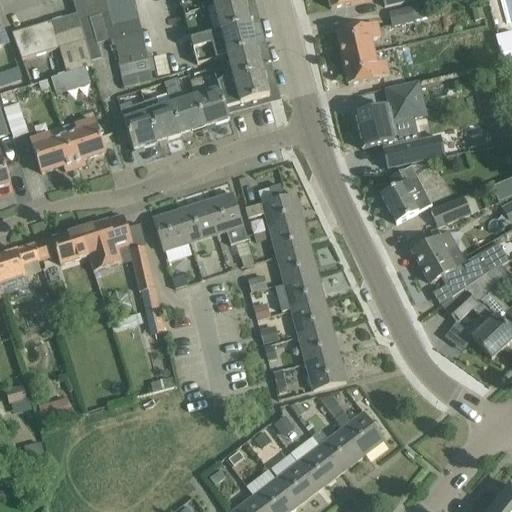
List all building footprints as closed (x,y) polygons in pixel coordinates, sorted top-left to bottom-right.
[(105,0),(72,0),(77,16),(86,43),(96,40),(91,21),(101,18),(109,16),(106,3),(105,0)] [(132,0),(117,0),(106,3),(109,16),(135,10),(133,1),(132,0)] [(179,0),(185,19),(244,4),(242,0),(179,0)] [(329,0),(331,11),(372,2),(371,0),(329,0)] [(418,0),(383,0),(385,9),(419,1),(418,0)] [(250,28),(244,4),(185,19),(185,20),(192,44),(215,37),(250,28)] [(482,6),(472,9),(476,23),(485,20),(482,6)] [(428,20),(425,7),(390,14),(393,28),(428,20)] [(109,16),(101,18),(104,31),(138,23),(135,10),(109,16)] [(86,43),(77,16),(51,24),(60,51),(86,43)] [(101,18),(91,21),(96,40),(98,46),(106,43),(104,31),(101,18)] [(138,23),(104,31),(106,43),(114,41),(115,43),(141,36),(138,23)] [(23,62),(60,51),(51,24),(13,35),(23,62)] [(337,34),(343,61),(374,54),(371,42),(380,40),(377,25),(337,34)] [(257,52),(250,28),(215,37),(192,44),(191,44),(198,68),(222,61),(257,52)] [(511,32),(496,38),(504,66),(508,65),(511,77),(511,32)] [(141,36),(115,43),(117,56),(144,49),(141,36)] [(93,67),(86,43),(60,51),(68,75),(69,75),(73,74),(86,70),(93,67)] [(144,49),(117,56),(120,68),(133,65),(147,62),(144,49)] [(263,76),(257,52),(222,61),(225,73),(228,84),(263,76)] [(374,54),(343,61),(348,87),(389,78),(385,63),(376,65),(374,54)] [(154,61),(147,62),(149,73),(150,75),(157,73),(154,61)] [(147,62),(133,65),(136,76),(149,73),(147,62)] [(133,65),(120,68),(123,79),(136,76),(133,65)] [(19,69),(0,75),(0,89),(22,83),(22,78),(19,69)] [(91,86),(86,70),(73,74),(69,75),(68,75),(51,80),(56,96),(91,86)] [(149,73),(136,76),(138,87),(151,84),(150,75),(149,73)] [(225,73),(215,76),(219,92),(221,95),(226,111),(270,100),(263,76),(228,84),(225,73)] [(136,76),(123,79),(125,90),(138,87),(136,76)] [(196,99),(206,129),(230,122),(226,111),(221,95),(219,92),(207,96),(202,80),(191,83),(196,99)] [(169,96),(168,96),(172,107),(182,137),(206,129),(196,99),(185,103),(177,81),(165,85),(169,96)] [(47,82),(39,84),(42,92),(45,95),(51,93),(47,82)] [(384,111),(355,117),(362,150),(363,151),(382,147),(388,172),(445,159),(440,139),(420,144),(415,121),(427,118),(419,84),(386,92),(390,110),(384,112),(384,111)] [(156,100),(145,104),(149,115),(158,145),(182,137),(172,107),(160,111),(156,100)] [(132,104),(120,108),(124,123),(128,133),(134,153),(158,145),(149,115),(137,118),(133,108),(132,104)] [(5,110),(4,110),(13,140),(28,136),(19,106),(5,110)] [(0,140),(9,137),(0,110),(0,140)] [(77,135),(65,139),(75,170),(85,167),(83,162),(106,154),(95,123),(76,129),(77,135)] [(75,170),(65,139),(51,143),(50,137),(31,144),(41,175),(63,168),(65,174),(75,170)] [(0,188),(10,185),(0,154),(0,153),(0,188)] [(418,178),(413,168),(391,179),(397,190),(381,197),(397,226),(433,208),(418,178)] [(233,196),(206,204),(217,237),(226,234),(231,248),(248,242),(233,196)] [(266,216),(270,232),(303,223),(296,197),(245,211),(248,221),(266,216)] [(472,216),(465,199),(432,214),(439,230),(472,216)] [(206,204),(180,213),(190,246),(217,237),(206,204)] [(190,246),(180,213),(153,221),(163,254),(190,246)] [(132,245),(123,218),(80,232),(89,258),(94,274),(123,264),(119,250),(132,245)] [(270,232),(277,261),(310,252),(303,223),(270,232)] [(80,232),(35,247),(40,263),(57,257),(60,267),(89,258),(80,232)] [(437,241),(413,255),(431,286),(441,280),(452,299),(488,275),(502,267),(509,263),(499,246),(478,258),(467,265),(457,250),(446,257),(437,241)] [(35,247),(0,258),(0,294),(2,301),(3,301),(2,298),(28,290),(24,279),(26,279),(23,268),(40,263),(35,247)] [(145,249),(129,253),(139,295),(154,291),(145,249)] [(277,261),(285,287),(318,278),(310,252),(277,261)] [(254,266),(252,258),(242,261),(244,269),(254,266)] [(452,299),(442,307),(459,326),(460,325),(473,313),(486,327),(473,340),(472,341),(491,362),(511,342),(511,309),(506,315),(508,318),(502,323),(497,318),(489,309),(499,300),(492,292),(498,286),(489,276),(452,299)] [(249,282),(252,296),(264,293),(269,291),(265,278),(249,282)] [(285,288),(276,290),(283,314),(291,312),(292,314),(325,305),(318,278),(285,287),(285,288)] [(154,291),(141,295),(149,330),(163,327),(163,326),(160,311),(155,291),(154,291)] [(64,298),(53,301),(57,313),(68,310),(64,298)] [(292,314),(299,340),(332,331),(325,305),(292,314)] [(267,306),(254,310),(257,322),(270,318),(267,306)] [(79,322),(71,325),(74,336),(83,333),(79,322)] [(276,328),(261,332),(264,347),(280,343),(276,328)] [(299,340),(306,367),(339,358),(332,331),(299,340)] [(275,348),(266,351),(269,363),(278,361),(275,348)] [(339,358),(306,367),(313,394),(346,385),(339,358)] [(283,374),(274,376),(280,397),(287,395),(286,390),(288,390),(283,374)] [(174,380),(151,386),(154,397),(176,391),(174,380)] [(24,387),(6,392),(10,406),(28,402),(24,387)] [(332,399),(319,402),(329,416),(339,408),(332,399)] [(69,401),(40,410),(45,426),(74,417),(69,401)] [(364,415),(342,432),(363,459),(385,442),(364,415)] [(286,418),(275,426),(285,439),(296,431),(286,418)] [(342,432),(320,449),(340,476),(363,459),(342,432)] [(265,434),(255,442),(263,451),(273,444),(265,434)] [(340,476),(320,449),(305,460),(298,466),(318,493),(340,476)] [(239,453),(229,461),(234,468),(244,461),(239,453)] [(298,466),(275,483),(296,510),(318,493),(298,466)] [(221,472),(211,480),(217,488),(227,480),(221,472)] [(275,483),(253,499),(262,511),(292,511),(296,510),(275,483)] [(489,511),(511,511),(511,488),(510,487),(489,511)] [(262,511),(253,499),(236,511),(262,511)]
